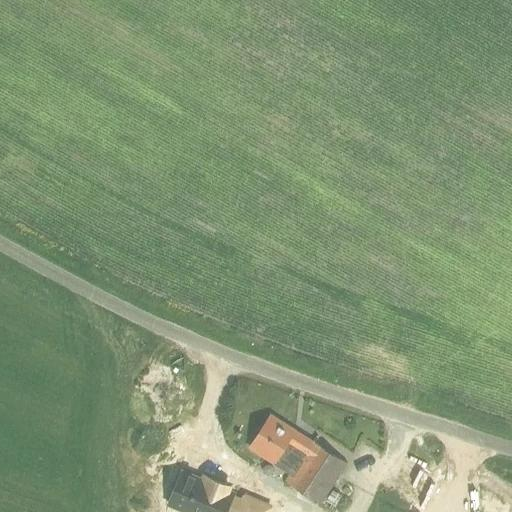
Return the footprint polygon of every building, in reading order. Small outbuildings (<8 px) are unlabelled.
[(414,385),(421,363),(371,346),(363,368),(414,385)] [(286,462),(295,440),(265,427),(256,450),(286,462)] [(296,482),(310,489),(331,452),(300,435),(293,446),(310,456),(296,482)] [(339,449),(308,489),(328,504),(359,464),(339,449)] [(268,511),(270,507),(245,497),(244,501),(233,497),(234,493),(229,490),(230,487),(205,476),(203,480),(183,472),(169,505),(186,511),(189,511),(191,509),(197,511),(268,511)] [(410,511),(413,507),(391,496),(382,511),(410,511)]
